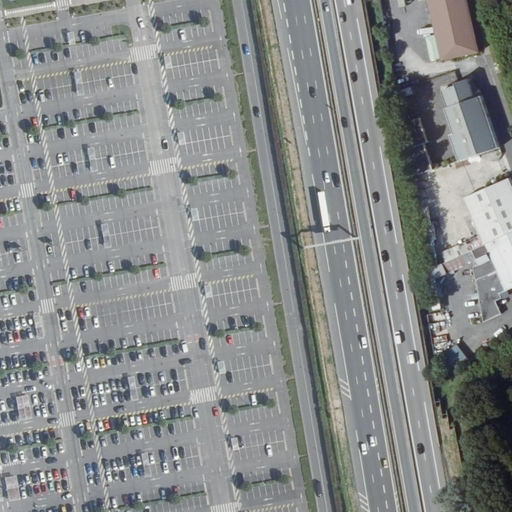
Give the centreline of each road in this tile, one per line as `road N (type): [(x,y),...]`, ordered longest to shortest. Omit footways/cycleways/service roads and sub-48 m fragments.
road 1 (motorway): [(434,511),(342,0)]
road 2 (motorway): [(293,0),(383,511)]
road 3 (primary): [(414,511),(325,0)]
road 4 (residential): [(394,4),(404,65),(481,66),(511,153)]
